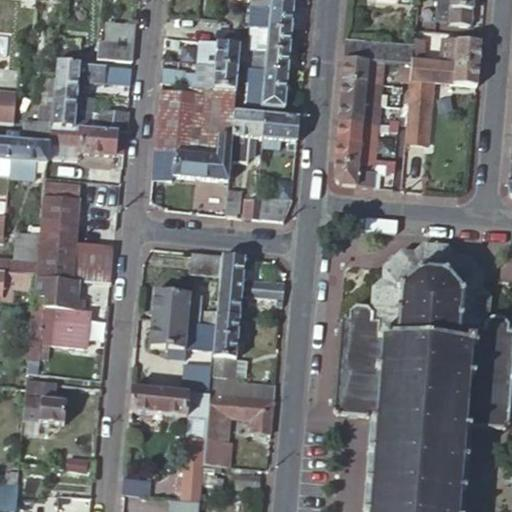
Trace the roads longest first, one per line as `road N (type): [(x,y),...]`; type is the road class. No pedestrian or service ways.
road 1 (residential): [(131,229),(104,511)]
road 2 (residential): [(304,245),(280,511)]
road 3 (residential): [(153,0),(131,229)]
road 4 (residential): [(482,218),(501,0)]
road 5 (residential): [(326,0),(308,204)]
road 6 (unclassified): [(482,218),(308,204)]
road 7 (residential): [(131,229),(304,245)]
